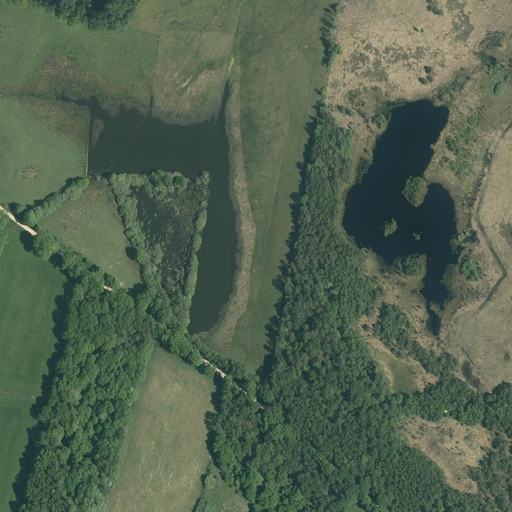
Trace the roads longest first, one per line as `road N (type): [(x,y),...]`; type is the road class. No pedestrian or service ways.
road 1 (unclassified): [(232,382),(0,206)]
road 2 (track): [(232,382),(387,511)]
